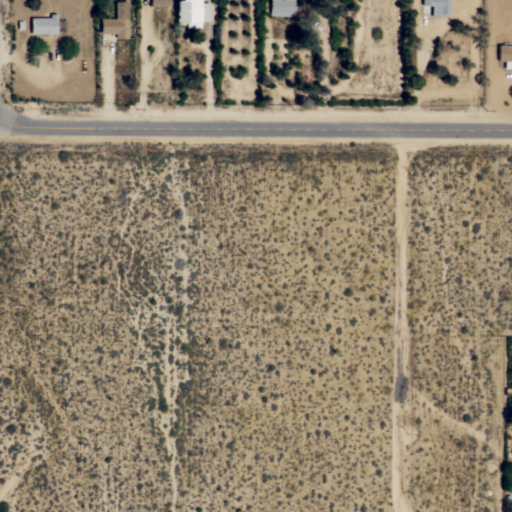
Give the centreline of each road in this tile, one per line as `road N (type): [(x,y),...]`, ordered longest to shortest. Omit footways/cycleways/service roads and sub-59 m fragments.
road 1 (residential): [(0,129),(511,134)]
road 2 (track): [(404,133),(406,511)]
